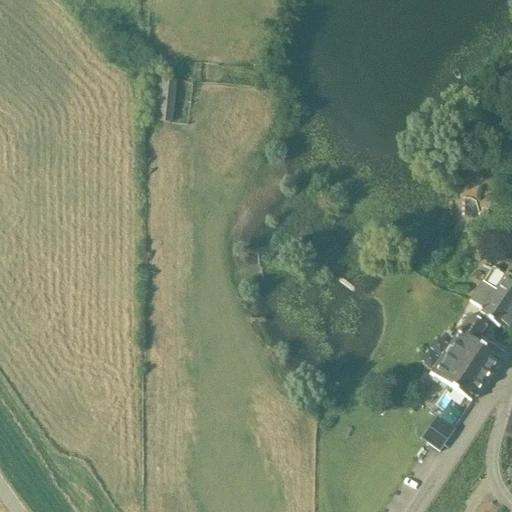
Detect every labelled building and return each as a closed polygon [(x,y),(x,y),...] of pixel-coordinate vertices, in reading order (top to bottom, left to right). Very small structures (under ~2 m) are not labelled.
[(172,124),(176,82),(154,81),(150,122),(172,124)] [(511,263),(506,273),(494,265),(470,300),(482,308),(480,312),(499,326),(503,321),(509,325),(511,320),(511,263)] [(471,400),(499,357),(475,341),(486,325),(471,315),(431,374),(471,400)] [(392,403),(403,391),(388,378),(378,390),(392,403)] [(441,415),(424,438),(444,452),(461,429),(441,415)]
